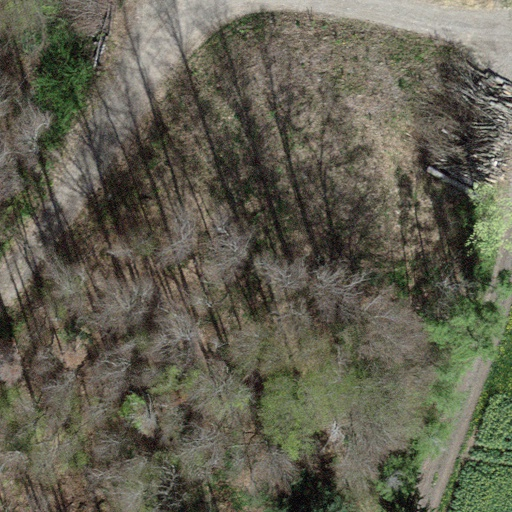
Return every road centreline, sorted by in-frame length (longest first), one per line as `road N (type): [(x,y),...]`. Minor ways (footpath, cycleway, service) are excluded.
road 1 (track): [(278,0),(194,7),(134,73),(0,295)]
road 2 (track): [(511,289),(455,438),(438,511)]
road 3 (track): [(511,41),(308,0)]
